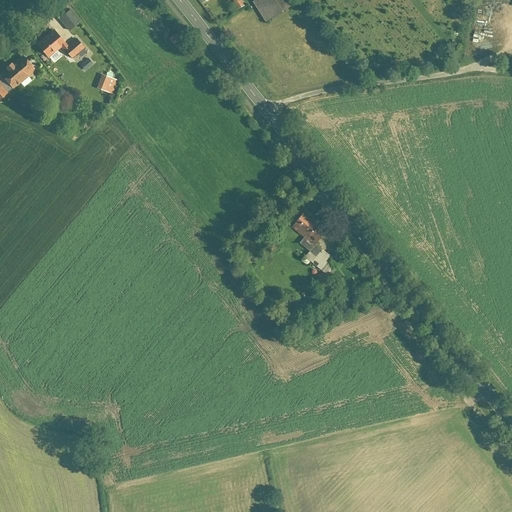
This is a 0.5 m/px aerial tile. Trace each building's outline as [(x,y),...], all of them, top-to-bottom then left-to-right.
[(241,0),(229,0),(235,11),(245,5),(241,0)] [(286,0),(256,0),(251,4),(264,24),(291,6),(286,0)] [(66,30),(78,21),(68,8),(56,17),(66,30)] [(50,32),(34,47),(46,60),(62,45),(50,32)] [(62,54),(69,61),(80,50),(73,43),(62,54)] [(0,74),(0,102),(32,75),(19,59),(0,74)] [(85,70),(92,63),(88,60),(81,67),(85,70)] [(111,94),(116,80),(102,75),(97,89),(111,94)] [(69,130),(65,135),(71,141),(76,136),(69,130)] [(305,212),(290,229),(312,248),(327,231),(305,212)] [(314,246),(303,261),(320,275),(332,260),(314,246)] [(350,295),(340,296),(342,307),(352,305),(350,295)]
